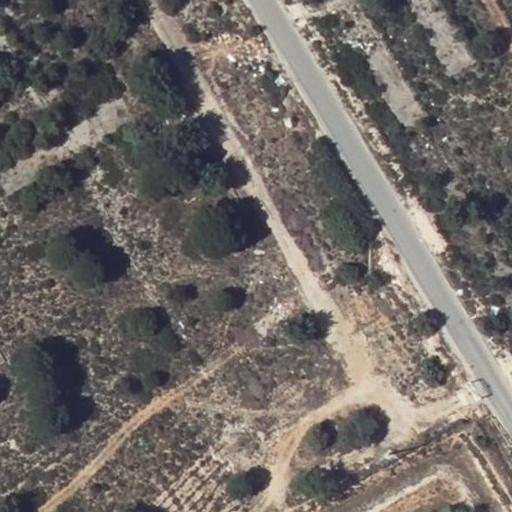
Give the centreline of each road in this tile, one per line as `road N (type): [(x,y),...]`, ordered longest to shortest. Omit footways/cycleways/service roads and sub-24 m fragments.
road 1 (track): [(495,384),(412,420),(389,411),(148,0)]
road 2 (unclassified): [(511,412),(264,0)]
road 3 (track): [(39,511),(180,387),(320,292)]
road 4 (track): [(373,383),(311,417),(258,511)]
